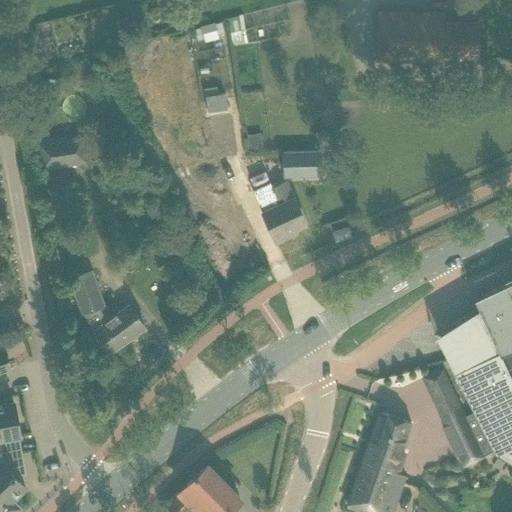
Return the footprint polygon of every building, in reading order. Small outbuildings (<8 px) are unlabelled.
[(477,23),(457,23),(444,23),(443,13),(378,12),(378,60),(477,60),(477,23)] [(186,20),(174,23),(176,32),(189,29),(186,20)] [(213,23),(199,27),(203,42),(217,38),(213,23)] [(224,92),(204,96),(207,112),(227,109),(224,92)] [(204,113),(207,147),(239,144),(236,111),(204,113)] [(322,130),(312,134),(317,147),(328,142),(322,130)] [(36,141),(40,169),(87,161),(83,134),(36,141)] [(319,151),(281,152),(282,177),(320,176),(319,151)] [(228,166),(243,212),(262,206),(247,160),(228,166)] [(263,216),(275,241),(295,232),(294,229),(304,224),(285,184),(272,190),(281,208),(263,216)] [(351,236),(348,226),(332,231),(335,241),(351,236)] [(82,313),(93,331),(109,353),(143,327),(131,311),(127,306),(106,323),(96,310),(103,308),(89,272),(70,279),(82,313)] [(511,280),(472,299),(497,351),(452,372),(473,413),(493,450),(493,451),(511,462),(511,280)] [(0,353),(0,372),(10,369),(3,352),(0,353)] [(434,401),(440,414),(458,406),(452,393),(434,401)] [(13,405),(0,406),(0,511),(15,511),(17,510),(10,503),(23,490),(25,476),(13,405)] [(346,506),(363,511),(389,511),(404,476),(397,473),(404,453),(400,451),(410,422),(380,411),(346,506)] [(476,444),(458,452),(464,466),(482,458),(481,456),(493,450),(473,413),(463,417),(476,444)] [(199,511),(204,508),(207,511),(226,511),(239,500),(205,465),(183,487),(162,508),(166,511),(186,511),(192,506),(197,511),(199,511)]
